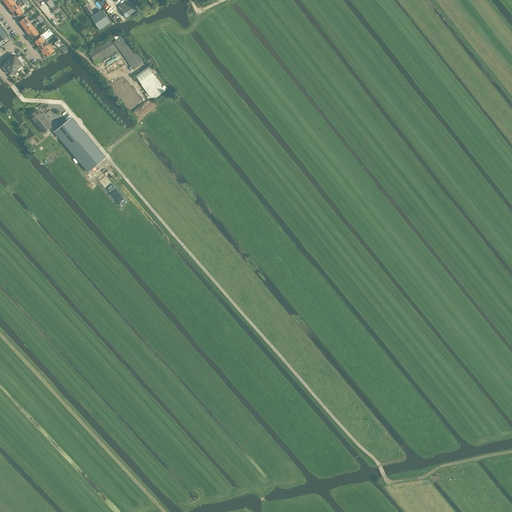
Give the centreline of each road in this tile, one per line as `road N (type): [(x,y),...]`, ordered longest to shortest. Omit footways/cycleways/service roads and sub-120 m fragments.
road 1 (track): [(69,111),(388,482),(511,450)]
road 2 (track): [(0,333),(164,511)]
